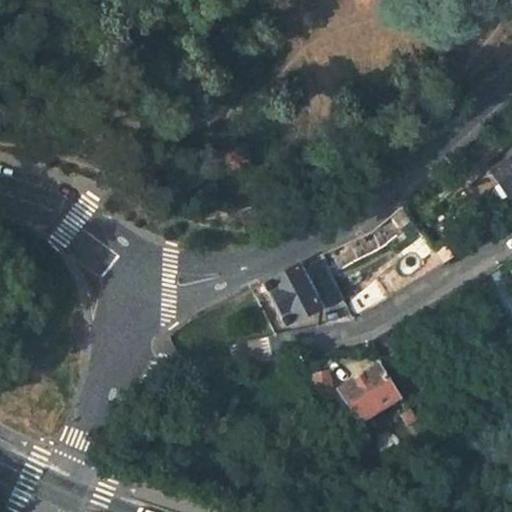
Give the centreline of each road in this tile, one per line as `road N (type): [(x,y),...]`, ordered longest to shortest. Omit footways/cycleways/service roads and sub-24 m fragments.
road 1 (residential): [(114,362),(155,371),(360,328),(511,234)]
road 2 (unclassified): [(254,262),(340,223),(417,173),(511,77)]
road 3 (unclassified): [(0,190),(74,219),(145,269)]
road 4 (unclassified): [(114,362),(63,493)]
road 5 (unclassified): [(129,314),(254,262)]
